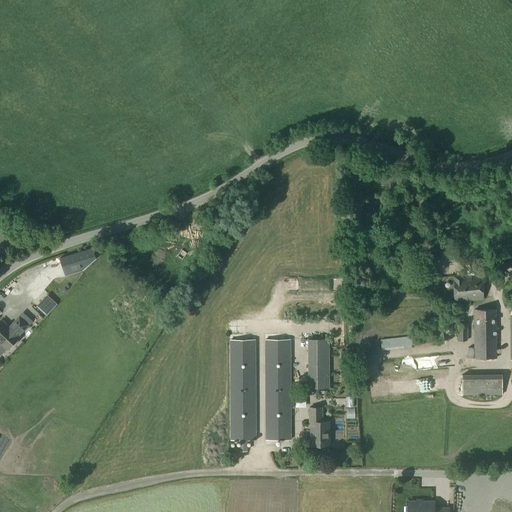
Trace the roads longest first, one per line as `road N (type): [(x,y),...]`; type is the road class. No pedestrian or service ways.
road 1 (unclassified): [(0,276),(59,246),(190,205),(314,139),(344,139),(451,167),(511,156)]
road 2 (track): [(57,511),(91,493),(208,475),(511,476)]
